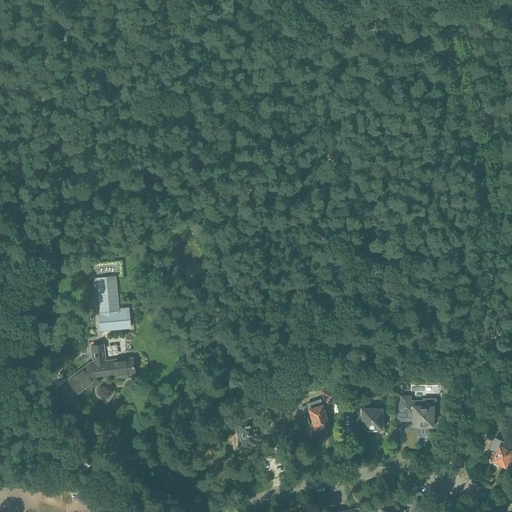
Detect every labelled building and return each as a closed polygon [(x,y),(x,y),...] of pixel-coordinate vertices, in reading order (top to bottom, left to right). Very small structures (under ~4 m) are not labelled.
[(198,238),(205,231),(195,221),(189,228),(198,238)] [(99,313),(98,314),(100,331),(131,328),(129,307),(120,308),(120,312),(119,312),(119,311),(99,313)] [(76,393),(96,378),(131,374),(131,377),(133,376),(132,358),(103,361),(102,345),(90,346),(92,362),(89,363),(66,380),(76,393)] [(59,372),(48,382),(54,390),(66,381),(59,372)] [(337,386),(322,391),(325,404),(341,399),(337,386)] [(499,405),(502,399),(494,395),(491,401),(499,405)] [(422,401),(411,401),(411,396),(395,396),(395,410),(400,410),(400,418),(407,418),(407,421),(408,421),(408,420),(412,420),(412,427),(417,427),(417,429),(428,429),(428,427),(433,427),(433,406),(422,406),(422,401)] [(360,398),(349,398),(349,414),(356,414),(356,423),(361,423),(361,429),(366,429),(366,431),(377,431),(377,429),(382,429),(382,409),(359,408),(360,398)] [(307,416),(309,423),(305,424),(307,432),(315,430),(318,429),(319,430),(325,428),(325,426),(328,425),(320,399),(307,404),(310,415),(307,416)] [(277,418),(286,417),(285,404),(275,405),(277,418)] [(255,428),(258,428),(257,417),(247,418),(247,423),(237,424),(235,427),(236,433),(238,435),(241,435),(242,446),(250,446),(250,443),(256,443),(255,437),(256,437),(255,428)] [(496,452),(492,462),(493,462),(492,463),(493,464),(497,466),(499,465),(505,467),(509,459),(510,460),(511,460),(511,446),(494,439),(490,449),(496,452)] [(74,498),(83,505),(88,498),(80,491),(74,498)]
